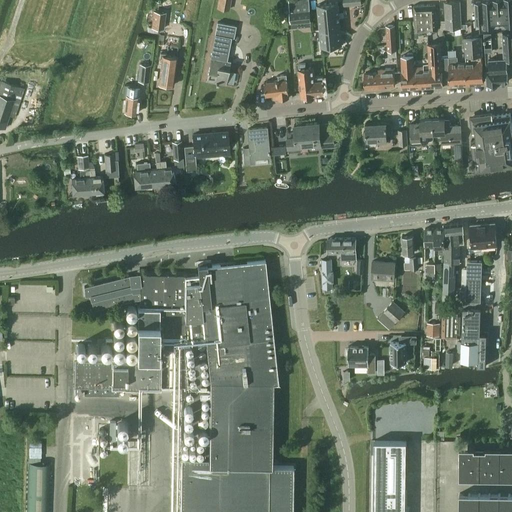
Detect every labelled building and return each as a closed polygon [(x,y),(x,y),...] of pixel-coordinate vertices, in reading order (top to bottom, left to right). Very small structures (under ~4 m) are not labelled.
[(230,0),(218,0),(217,7),(229,9),(230,0)] [(310,21),(308,0),(296,0),(289,1),(291,23),(310,21)] [(484,31),(486,82),(500,82),(500,81),(509,81),(507,61),(507,60),(511,56),(511,57),(511,56),(511,0),(475,0),(476,20),(479,20),(480,31),(484,31)] [(445,29),(461,28),(460,1),(444,2),(445,29)] [(338,2),(317,4),(321,46),(342,44),(338,2)] [(435,4),(413,6),(415,32),(437,31),(435,4)] [(153,11),(151,27),(164,28),(166,12),(153,11)] [(205,80),(208,81),(225,84),(230,60),(227,60),(231,37),(234,37),(236,26),(217,22),(205,80)] [(387,24),(388,52),(396,52),(395,23),(387,24)] [(466,62),(467,83),(484,82),(481,35),(464,36),(466,62)] [(440,43),(428,43),(429,65),(425,66),(425,67),(427,85),(444,84),(441,59),(440,43)] [(159,81),(158,83),(165,84),(166,86),(170,86),(171,85),(173,85),(177,56),(167,55),(167,53),(161,52),(160,57),(162,57),(160,74),(159,81)] [(402,87),(413,86),(412,71),(414,71),(414,68),(413,55),(413,53),(408,54),(407,54),(407,56),(402,56),(402,72),(401,72),(402,87)] [(467,83),(466,62),(458,63),(457,56),(448,57),(448,58),(450,84),(467,83)] [(448,58),(441,59),(444,84),(450,84),(448,58)] [(314,95),(314,94),(324,93),(322,76),(315,77),(314,67),(306,68),(306,66),(298,67),(301,96),(314,95)] [(139,67),(138,79),(148,81),(149,68),(139,67)] [(414,71),(412,71),(413,86),(427,85),(425,67),(414,68),(414,71)] [(378,86),(395,85),(394,68),(379,69),(379,72),(364,73),(365,87),(373,87),(373,88),(378,87),(378,86)] [(288,97),(286,74),(278,75),(278,80),(264,82),(266,95),(273,94),(274,99),(288,97)] [(2,80),(0,79),(0,125),(5,128),(9,116),(15,117),(25,86),(20,84),(19,86),(2,81),(2,80)] [(124,84),(123,94),(126,95),(125,111),(137,112),(139,96),(138,96),(139,87),(132,87),(132,85),(124,84)] [(492,116),(492,112),(470,116),(472,132),(475,131),(477,140),(471,141),(473,156),(475,171),(511,165),(511,119),(511,120),(510,113),(492,116)] [(444,119),(432,120),(433,134),(441,133),(441,144),(454,143),(454,147),(455,160),(462,159),(461,131),(461,125),(450,126),(449,121),(444,121),(444,119)] [(420,123),(410,123),(411,145),(426,144),(426,134),(433,134),(432,120),(420,120),(420,123)] [(319,124),(319,122),(294,124),(295,132),(288,133),(289,137),(287,137),(289,152),(301,151),(301,145),(322,143),(322,146),(335,145),(333,123),(319,124)] [(387,135),(393,134),(392,123),(386,124),(386,122),(366,123),(366,131),(364,131),(364,139),(366,139),(367,140),(377,140),(377,141),(387,141),(387,135)] [(249,147),(242,148),(243,157),(244,163),(251,163),(250,156),(268,154),(267,146),(266,127),(247,129),(249,147)] [(400,145),(407,145),(406,130),(399,130),(400,145)] [(186,171),(196,170),(195,151),(228,148),(227,131),(193,134),(194,145),(184,146),(186,171)] [(183,166),(181,141),(172,142),(173,158),(174,158),(175,167),(183,166)] [(114,153),(104,154),(105,170),(106,177),(119,176),(118,160),(114,160),(114,153)] [(78,170),(80,170),(89,170),(88,155),(77,156),(78,170)] [(165,160),(160,161),(162,183),(174,182),(172,167),(166,168),(165,160)] [(156,169),(150,169),(151,184),(162,183),(160,161),(156,161),(156,169)] [(137,171),(133,171),(135,185),(151,184),(150,169),(149,162),(136,163),(137,171)] [(80,170),(80,177),(71,178),(72,193),(91,191),(90,169),(89,170),(80,170)] [(90,169),(91,191),(95,191),(96,193),(103,193),(102,175),(95,176),(94,169),(90,169)] [(463,222),(446,224),(447,234),(459,233),(462,233),(463,233),(463,222)] [(495,224),(471,226),(472,245),(480,245),(481,245),(496,243),(495,224)] [(444,228),(435,229),(435,245),(438,245),(438,253),(444,254),(444,249),(444,245),(444,233),(444,228)] [(435,229),(425,229),(425,245),(430,245),(430,248),(431,248),(435,248),(435,245),(435,229)] [(459,233),(447,234),(446,249),(444,249),(444,254),(444,264),(442,292),(450,292),(455,293),(456,264),(460,264),(460,245),(459,233)] [(413,236),(402,236),(403,252),(414,251),(413,236)] [(328,238),(328,252),(342,251),(343,259),(356,259),(355,237),(328,238)] [(419,269),(418,257),(409,257),(405,257),(405,262),(404,262),(404,269),(419,269)] [(75,354),(74,383),(119,384),(182,385),(179,511),(292,511),(293,466),(272,465),(273,381),(277,381),(265,259),(234,262),(207,265),(207,263),(197,264),(199,274),(186,276),(140,274),(140,276),(130,278),(129,275),(84,286),(85,296),(90,295),(93,310),(138,298),(137,355),(75,354)] [(331,259),(328,259),(322,259),(323,275),(331,275),(331,259)] [(467,260),(467,277),(481,277),(482,261),(467,260)] [(395,262),(373,261),(372,278),(394,280),(395,262)] [(410,297),(409,275),(401,275),(402,297),(410,297)] [(463,306),(463,307),(479,307),(480,303),(480,300),(481,300),(481,277),(467,277),(466,298),(463,298),(463,306)] [(450,292),(442,292),(442,304),(450,304),(450,292)] [(394,301),(388,308),(383,312),(378,318),(389,328),(394,323),(405,311),(394,301)] [(411,302),(408,306),(415,311),(418,307),(411,302)] [(442,305),(441,337),(462,337),(463,307),(463,306),(442,305)] [(462,356),(461,364),(486,365),(486,355),(480,356),(480,349),(481,314),(481,311),(481,307),(479,307),(463,307),(462,337),(462,344),(462,356)] [(440,323),(427,323),(427,336),(439,336),(440,323)] [(397,343),(391,343),(391,362),(406,362),(406,343),(415,343),(415,336),(401,337),(401,343),(397,343)] [(368,346),(348,346),(348,365),(368,365),(368,372),(375,372),(375,352),(368,352),(368,346)] [(440,351),(432,351),(431,358),(424,358),(424,368),(439,368),(440,351)] [(107,456),(108,435),(98,435),(98,456),(107,456)] [(407,511),(408,510),(405,509),(406,441),(374,440),(373,511),(407,511)] [(459,457),(459,478),(460,478),(461,478),(468,478),(471,478),(478,478),(479,478),(480,450),(475,449),(474,449),(473,449),(473,447),(460,446),(459,457)] [(480,450),(479,478),(481,478),(488,478),(491,478),(498,478),(499,478),(500,458),(500,447),(487,447),(487,450),(486,450),(485,450),(480,450)] [(500,458),(499,478),(501,478),(508,478),(508,479),(511,479),(511,478),(511,447),(500,447),(500,458)] [(48,511),(51,460),(46,460),(29,459),(27,511),(48,511)] [(70,485),(82,485),(82,483),(85,483),(85,485),(99,484),(99,460),(70,460),(70,485)] [(479,511),(479,493),(478,493),(478,494),(470,493),(468,493),(460,493),(459,493),(458,511),(479,511)] [(479,493),(479,511),(499,511),(499,494),(498,494),(490,494),(488,494),(480,494),(480,493),(479,493)] [(499,494),(499,511),(511,511),(511,494),(510,494),(508,494),(500,494),(499,494)]
